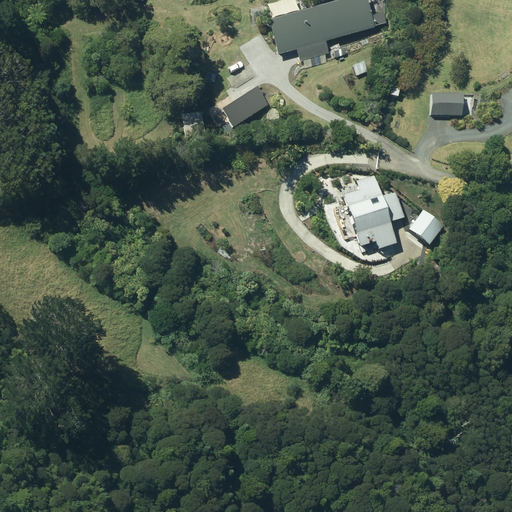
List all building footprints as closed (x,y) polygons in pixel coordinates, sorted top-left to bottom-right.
[(294,51),(297,64),(310,60),(311,64),(320,61),(319,58),(326,56),(322,44),(370,30),(361,0),(349,0),(264,24),(273,57),(294,51)] [(330,55),(332,61),(343,56),(341,51),(330,55)] [(400,86),(389,85),(387,98),(398,100),(400,86)] [(285,97),(272,94),(264,123),(277,126),(285,97)] [(426,118),(458,118),(458,97),(426,97),(426,118)] [(221,119),(213,125),(221,136),(229,129),(221,119)] [(254,122),(256,128),(262,127),(260,120),(254,122)] [(187,124),(189,135),(201,132),(199,122),(187,124)] [(231,165),(236,175),(242,172),(238,162),(231,165)] [(370,245),(372,252),(391,246),(385,225),(402,220),(394,194),(378,199),(372,178),(353,184),(356,194),(338,199),(353,250),(370,245)] [(440,218),(428,210),(423,217),(434,226),(440,218)]
